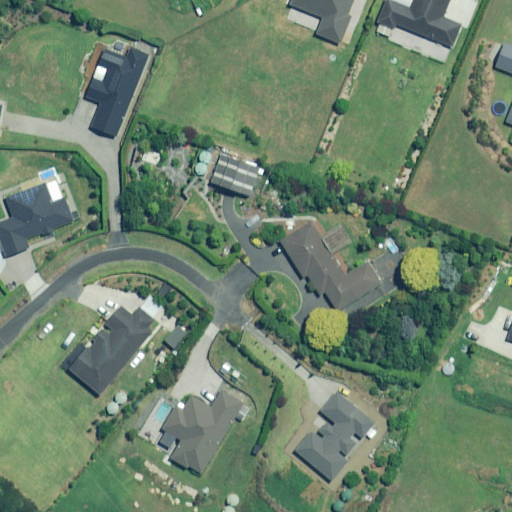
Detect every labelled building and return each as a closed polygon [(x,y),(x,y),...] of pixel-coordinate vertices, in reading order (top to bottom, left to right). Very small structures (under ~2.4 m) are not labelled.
[(290,0),(290,3),(322,16),(315,33),(340,43),(350,19),(341,15),(347,0),(290,0)] [(404,0),(405,0),(404,0),(379,0),(370,21),(393,31),(394,24),(450,48),(460,24),(443,17),(450,0),(404,0)] [(511,46),(505,44),(496,67),(511,72),(511,103),(505,122),(511,124),(511,46)] [(127,59),(104,49),(97,67),(107,71),(103,81),(91,77),(84,96),(101,103),(91,128),(115,137),(148,55),(132,48),(127,59)] [(213,154),(200,149),(190,173),(203,178),(213,154)] [(259,168),(220,154),(209,182),(249,197),(259,168)] [(51,203),(44,184),(4,198),(12,218),(0,222),(0,243),(5,257),(29,248),(26,240),(72,223),(63,199),(51,203)] [(344,277),(309,223),(279,243),(303,279),(307,276),(319,296),(324,293),(337,312),(380,284),(366,263),(344,277)] [(131,316),(119,307),(93,338),(97,341),(89,350),(86,348),(67,370),(99,396),(152,333),(146,329),(153,321),(137,308),(131,316)] [(129,397),(119,389),(101,410),(111,419),(129,397)] [(242,404),(220,391),(210,408),(190,396),(181,411),(175,407),(162,430),(181,441),(170,459),(186,469),(187,467),(199,474),(242,404)] [(373,423),(335,392),(319,412),(329,420),(316,436),(311,431),(294,452),(331,482),(347,462),(344,459),(356,445),(348,439),(354,433),(361,439),(373,423)]
